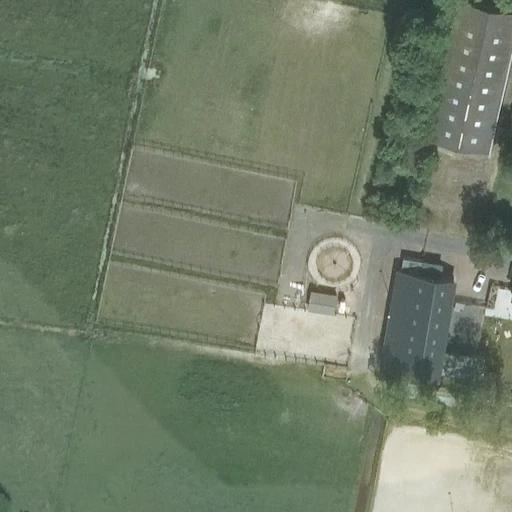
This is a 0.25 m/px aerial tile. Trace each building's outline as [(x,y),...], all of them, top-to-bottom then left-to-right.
[(489,153),(511,50),(511,12),(459,0),(428,139),(489,153)] [(404,258),(402,269),(420,272),(422,261),(404,258)] [(399,269),(382,369),(437,378),(438,371),(481,378),(484,358),(442,350),(454,279),(399,269)] [(511,287),(495,283),(489,306),(460,298),(454,321),(461,322),(457,340),(479,345),(488,310),(511,315),(511,287)] [(311,306),(338,312),(342,292),(315,287),(311,306)]
